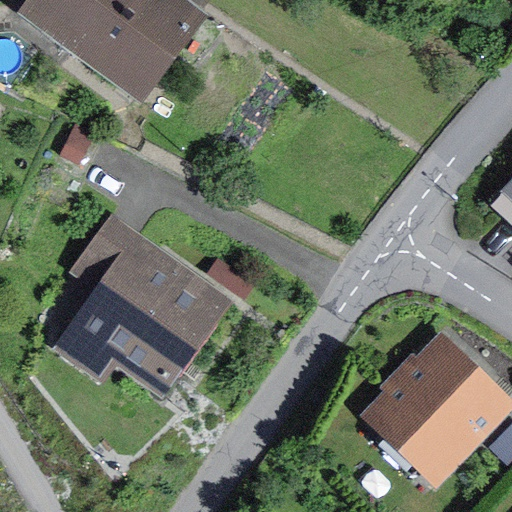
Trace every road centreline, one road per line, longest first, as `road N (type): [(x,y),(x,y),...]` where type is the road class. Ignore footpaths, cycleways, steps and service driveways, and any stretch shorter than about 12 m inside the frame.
road 1 (residential): [(198,511),(392,236)]
road 2 (residential): [(392,236),(511,90)]
road 3 (residential): [(511,312),(392,236)]
